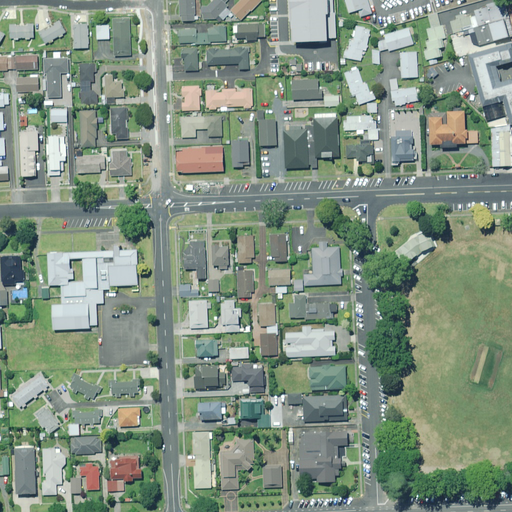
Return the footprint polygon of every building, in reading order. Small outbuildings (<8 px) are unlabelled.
[(182,0),(182,15),(184,15),(184,21),(198,21),(197,0),(182,0)] [(229,8),(231,6),(227,3),(229,0),(218,0),(211,6),(205,7),(206,20),(218,19),(221,16),(226,21),(233,12),(229,8)] [(265,0),(264,0),(243,0),(233,10),(244,21),(265,0)] [(298,0),(298,3),(294,3),(294,30),(297,30),(298,42),(315,42),(315,39),(328,39),(327,13),(336,12),(335,0),(298,0)] [(348,0),(352,14),(371,9),(368,0),(348,0)] [(492,22),(496,38),(510,35),(505,16),(494,5),(471,11),(475,26),(492,22)] [(472,16),(451,21),(454,33),(474,27),(472,16)] [(133,18),(115,19),(116,56),(134,56),(133,18)] [(56,40),(61,36),(63,39),(67,37),(65,34),(69,32),(63,21),(42,33),(48,44),(51,42),(53,45),(57,42),(56,40)] [(22,38),(28,39),(28,40),(33,41),(33,39),(37,39),(38,25),(30,24),(30,26),(13,26),(12,38),(16,38),(16,40),(22,40),(22,38)] [(92,48),(91,24),(76,24),(77,49),(92,48)] [(211,28),(211,33),(200,33),(200,28),(182,28),(182,44),(200,44),(214,44),(214,42),(229,42),(229,24),(218,25),(218,28),(211,28)] [(425,51),(427,59),(443,55),(440,47),(445,45),(443,40),(448,38),(444,24),(427,29),(430,41),(427,42),(429,50),(425,51)] [(113,39),(112,25),(99,26),(100,40),(113,39)] [(250,25),(236,25),(236,33),(238,33),(238,39),(249,38),(249,41),(260,41),(260,37),(273,37),(273,25),(250,25)] [(371,28),(356,26),(354,41),(351,41),(349,50),(346,50),(344,57),(362,60),(364,50),(367,50),(371,28)] [(415,43),(410,28),(385,35),(386,40),(378,42),(381,51),(389,49),(390,51),(415,43)] [(511,123),(511,78),(502,81),(498,65),(511,60),(511,40),(469,54),(484,105),(505,99),(511,123)] [(201,71),(201,48),(184,49),(184,59),(187,59),(187,71),(201,71)] [(252,69),(251,49),(210,50),(210,65),(241,64),(242,70),(252,69)] [(380,50),(373,50),(373,64),(381,64),(380,50)] [(333,52),(307,51),(307,66),(318,66),(318,68),(333,69),(333,52)] [(418,77),(417,52),(401,53),(402,78),(418,77)] [(0,56),(0,70),(11,71),(11,69),(18,69),(19,70),(41,70),(41,56),(0,56)] [(71,73),(71,58),(46,59),(47,74),(50,74),(50,98),(64,98),(64,73),(71,73)] [(304,60),(295,59),(295,71),(304,71),(304,60)] [(100,72),(100,65),(83,65),(83,86),(94,86),(94,81),(97,81),(97,72),(100,72)] [(364,85),(358,67),(352,69),(353,70),(345,73),(353,95),(356,94),(360,104),(377,98),(374,88),(370,90),(368,83),(364,85)] [(439,74),(433,67),(426,73),(432,80),(439,74)] [(42,92),(42,75),(33,75),(33,78),(19,78),(19,93),(35,92),(42,92)] [(116,81),(116,75),(108,75),(108,97),(128,97),(128,86),(126,86),(126,81),(116,81)] [(399,89),(398,79),(390,80),(392,90),(399,89)] [(323,99),(322,80),(295,81),(296,100),(323,99)] [(205,96),(204,86),(185,87),(185,97),(188,97),(188,103),(185,103),(185,111),(203,111),(203,96),(205,96)] [(420,100),(418,87),(391,91),(393,101),(396,100),(396,106),(406,104),(406,103),(420,100)] [(256,108),(255,89),(225,89),(225,93),(219,93),(219,90),(209,91),(209,110),(219,110),(219,107),(246,107),(246,108),(256,108)] [(101,104),(101,92),(84,92),(84,104),(101,104)] [(12,104),(12,94),(0,93),(0,107),(7,107),(7,104),(12,104)] [(343,106),(342,96),(327,96),(328,107),(343,106)] [(378,112),(378,103),(368,103),(369,113),(378,112)] [(113,108),(114,125),(114,134),(118,134),(118,139),(131,139),(131,128),(129,128),(129,120),(130,120),(130,108),(113,108)] [(71,122),(71,110),(54,110),(54,122),(71,122)] [(279,139),(284,139),(284,119),(267,120),(267,110),(260,110),(261,121),(262,121),(263,146),(279,146),(279,139)] [(430,116),(431,144),(442,143),(442,146),(458,146),(458,143),(467,143),(479,143),(479,130),(469,130),(469,128),(467,128),(466,110),(449,110),(449,123),(447,123),(447,112),(431,112),(431,116),(430,116)] [(99,118),(99,111),(83,111),(84,148),(102,147),(101,139),(101,118),(99,118)] [(0,156),(8,156),(8,139),(3,139),(3,131),(7,130),(6,113),(0,113),(0,156)] [(29,115),(21,116),(21,126),(30,126),(29,115)] [(379,115),(366,116),(348,117),(348,121),(344,121),(345,130),(361,130),(361,134),(365,133),(365,129),(369,129),(370,139),(379,139),(379,115)] [(225,137),(225,116),(184,117),(185,138),(199,137),(198,129),(210,129),(211,137),(225,137)] [(339,117),(312,118),(312,124),(289,125),(290,130),(284,131),(286,172),(320,171),(319,160),(340,159),(339,117)] [(494,166),(511,165),(511,130),(492,132),(494,166)] [(41,154),(40,131),(21,132),(22,176),(36,176),(36,154),(41,154)] [(412,137),(412,131),(393,131),(393,162),(401,162),(401,160),(414,160),(414,147),(413,147),(413,137),(412,137)] [(51,170),(65,170),(65,165),(67,165),(67,160),(68,160),(67,143),(61,144),(60,136),(50,137),(51,170)] [(248,163),(253,163),(253,140),(235,140),(235,167),(248,167),(248,163)] [(357,144),(357,146),(349,146),(348,158),(359,158),(359,161),(368,161),(368,155),(374,155),(374,144),(362,144),(357,144)] [(224,163),(227,163),(227,147),(183,148),(183,150),(178,150),(179,172),(184,172),(184,174),(224,172),(224,163)] [(131,158),(131,151),(115,152),(115,162),(113,162),(113,176),(135,176),(135,158),(131,158)] [(109,169),(108,155),(79,156),(80,174),(104,173),(104,170),(109,169)] [(5,167),(4,161),(0,161),(0,181),(12,181),(11,167),(5,167)] [(409,263),(422,252),(436,246),(429,231),(415,237),(398,251),(409,263)] [(290,235),(274,235),(274,257),(277,257),(277,262),(290,262),(290,235)] [(258,263),(257,236),(240,237),(241,263),(258,263)] [(223,242),(215,242),(215,266),(221,266),(221,269),(230,269),(230,248),(223,248),(223,242)] [(307,279),(307,286),(344,284),(343,247),(332,247),(331,242),(321,242),(321,248),(314,248),(316,274),(307,275),(307,279)] [(210,274),(210,244),(193,244),(187,252),(187,269),(199,269),(199,279),(210,279),(210,274)] [(138,250),(50,252),(50,286),(64,286),(65,300),(90,300),(90,292),(139,291),(138,250)] [(18,258),(4,258),(4,285),(19,285),(19,290),(25,290),(25,258),(18,258)] [(245,270),(245,267),(239,267),(239,271),(240,271),(240,298),(254,298),(254,293),(257,293),(257,270),(245,270)] [(294,285),(294,269),(271,270),(272,286),(294,285)] [(307,286),(307,279),(297,279),(298,290),(307,290),(307,286)] [(222,292),(222,281),(211,280),(211,292),(222,292)] [(194,289),(194,285),(182,286),(182,297),(202,296),(202,289),(194,289)] [(0,305),(12,305),(12,291),(0,290),(0,305)] [(334,312),(340,312),(340,304),(334,304),(309,304),(309,295),(297,295),(297,304),(292,304),(292,318),(307,318),(307,319),(334,319),(334,312)] [(211,328),(210,300),(192,301),(193,328),(211,328)] [(237,309),(237,300),(227,301),(227,304),(224,304),(224,325),(228,325),(229,332),(245,332),(244,317),(244,309),(237,309)] [(269,334),(263,334),(264,356),(281,356),(280,336),(281,336),(281,323),(279,323),(278,303),(261,304),(262,326),(269,326),(269,334)] [(86,308),(52,310),(53,336),(87,334),(86,308)] [(289,343),(292,343),(293,347),(289,347),(290,357),(336,356),(335,332),(315,332),(315,327),(306,327),(306,333),(289,334),(289,343)] [(221,356),(220,341),(199,342),(200,357),(221,356)] [(252,358),(252,348),(232,349),(233,359),(252,358)] [(242,367),(233,367),(233,381),(250,380),(251,393),(265,392),(264,368),(255,368),(255,364),(242,365),(242,367)] [(347,389),(345,365),(329,365),(329,367),(312,368),(313,391),(347,389)] [(222,372),(222,367),(198,368),(198,389),(225,389),(225,386),(229,386),(229,372),(222,372)] [(4,391),(3,369),(0,368),(0,397),(10,397),(10,391),(4,391)] [(73,379),(76,381),(72,387),(76,389),(75,392),(79,394),(80,391),(87,395),(86,398),(91,400),(93,397),(97,399),(99,394),(102,395),(106,387),(98,383),(97,385),(84,379),(85,376),(76,371),(73,379)] [(52,386),(44,376),(32,385),(15,397),(22,408),(52,386)] [(141,393),(141,386),(144,386),(144,379),(135,379),(135,382),(119,382),(119,379),(111,379),(111,387),(113,387),(113,394),(118,394),(118,397),(123,397),(123,394),(132,394),(132,397),(137,397),(137,393),(141,393)] [(305,397),(305,393),(290,394),(291,405),(306,404),(306,422),(350,420),(350,414),(348,414),(348,398),(342,398),(342,395),(305,397)] [(252,402),(251,404),(246,404),(246,418),(265,419),(266,402),(252,402)] [(202,420),(225,420),(225,414),(228,414),(228,409),(225,409),(224,403),(202,404),(202,412),(202,420)] [(64,426),(50,407),(38,415),(42,421),(41,422),(45,429),(47,428),(52,435),(64,426)] [(105,410),(94,410),(78,410),(78,408),(74,408),(74,418),(78,418),(78,424),(72,424),(72,436),(82,436),(82,424),(84,424),(84,429),(88,429),(88,424),(93,424),(93,428),(97,428),(97,423),(103,423),(103,418),(105,417),(105,410)] [(144,415),(144,408),(121,409),(122,427),(141,426),(141,415),(144,415)] [(271,428),(271,420),(260,420),(261,428),(271,428)] [(214,439),(214,432),(195,433),(196,455),(198,455),(198,466),(197,466),(197,489),(214,488),(213,439),(214,439)] [(347,432),(307,433),(307,437),(302,437),(302,445),(302,479),(320,479),(320,483),(339,483),(339,476),(343,476),(343,466),(346,466),(346,459),(342,459),(342,446),(347,446),(347,432)] [(100,437),(77,437),(77,444),(73,444),(74,454),(74,457),(82,457),(82,455),(98,454),(98,452),(101,452),(101,449),(102,449),(102,439),(100,439),(100,437)] [(239,438),(230,452),(222,452),(224,490),(242,490),(241,466),(245,466),(253,471),(253,464),(257,464),(257,439),(239,438)] [(19,495),(37,494),(40,494),(40,489),(42,489),(41,471),(39,471),(38,448),(18,449),(19,495)] [(63,449),(46,449),(46,474),(49,474),(49,483),(45,483),(45,495),(56,495),(60,495),(60,484),(65,484),(65,468),(66,468),(67,467),(68,466),(68,465),(69,464),(69,463),(69,462),(69,461),(69,460),(69,459),(68,458),(68,457),(67,456),(66,455),(65,454),(63,454),(63,449)] [(123,459),(116,459),(116,461),(112,461),(112,465),(113,465),(113,481),(110,481),(110,492),(127,491),(127,482),(137,482),(137,479),(148,479),(148,468),(142,468),(141,456),(123,457),(123,459)] [(0,458),(0,474),(0,476),(12,475),(11,458),(0,458)] [(96,467),(96,464),(88,464),(88,467),(83,467),(83,476),(89,476),(89,490),(103,490),(102,467),(96,467)] [(282,466),(263,466),(264,488),(283,487),(282,466)] [(84,478),(74,478),(74,494),(85,494),(84,478)]
